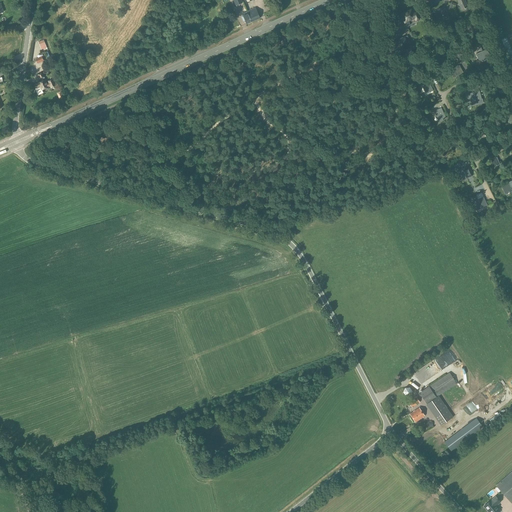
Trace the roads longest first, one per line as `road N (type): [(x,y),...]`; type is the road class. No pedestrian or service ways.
road 1 (unclassified): [(390,431),(286,240),(42,166),(15,142)]
road 2 (secondary): [(15,142),(329,0)]
road 3 (unclassified): [(15,142),(32,0)]
road 4 (unclassified): [(289,511),(390,431)]
